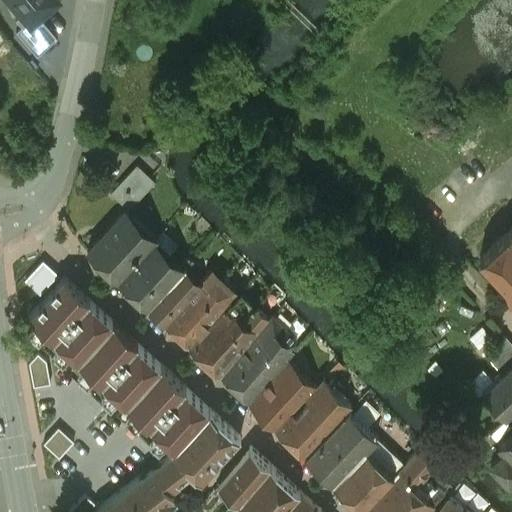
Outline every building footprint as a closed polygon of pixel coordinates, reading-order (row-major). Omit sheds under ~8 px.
[(56,0),(6,0),(25,20),(29,24),(39,16),(56,0)] [(29,24),(25,20),(18,26),(38,50),(55,35),(39,16),(29,24)] [(0,55),(10,43),(0,32),(0,55)] [(136,163),(110,191),(126,207),(129,209),(155,181),(136,163)] [(126,207),(87,250),(118,279),(155,238),(157,236),(129,209),(126,207)] [(511,225),(480,256),(507,284),(508,290),(511,294),(511,225)] [(155,238),(118,279),(147,306),(185,265),(155,238)] [(353,264),(328,238),(314,252),(339,278),(353,264)] [(208,408),(50,260),(22,289),(181,438),(208,408)] [(185,265),(147,306),(163,321),(201,280),(185,265)] [(201,280),(163,321),(179,336),(190,324),(183,319),(193,309),(196,311),(224,280),(211,268),(206,273),(201,280)] [(224,280),(196,311),(193,309),(183,319),(190,324),(179,336),(189,345),(237,292),(224,280)] [(227,307),(191,347),(204,359),(227,334),(227,333),(254,305),(242,293),(231,305),(227,307)] [(270,299),(264,294),(257,302),(263,307),(270,299)] [(227,333),(227,334),(204,359),(218,372),(266,316),(254,305),(227,333)] [(292,309),(283,319),(289,325),(298,315),(292,309)] [(240,353),(232,364),(221,375),(238,390),(250,375),(244,369),(256,357),(259,360),(268,347),(286,328),(272,315),(265,325),(240,353)] [(268,347),(259,360),(256,357),(244,369),(250,375),(238,390),(248,399),(267,379),(278,364),(282,358),(292,348),(289,345),(296,337),(286,328),(268,347)] [(501,370),(511,360),(511,341),(505,334),(485,352),(501,370)] [(288,357),(249,401),(274,426),(289,411),(297,417),(312,401),(305,394),(315,383),(288,357)] [(511,408),(511,360),(501,370),(482,388),(505,414),(511,408)] [(312,401),(297,417),(289,411),(274,426),(304,454),(337,418),(351,401),(323,375),(315,383),(305,394),(312,401)] [(181,438),(170,450),(193,470),(201,477),(238,435),(208,408),(181,438)] [(311,449),(305,455),(333,482),(377,435),(349,408),(311,449)] [(511,428),(499,441),(505,448),(491,461),(509,481),(511,478),(511,428)] [(148,430),(123,451),(139,471),(165,450),(148,430)] [(377,435),(333,482),(361,508),(398,468),(399,468),(405,461),(377,435)] [(250,445),(218,483),(237,500),(238,500),(270,463),(250,445)] [(405,461),(399,468),(411,480),(421,471),(423,473),(436,460),(421,445),(405,461)] [(170,450),(93,510),(94,511),(153,511),(155,511),(157,511),(177,497),(176,496),(172,491),(173,490),(171,487),(193,470),(170,450)] [(270,463),(238,500),(237,500),(236,501),(249,511),(280,511),(299,489),(270,463)] [(411,480),(399,468),(362,509),(365,511),(425,511),(434,503),(427,495),(411,480)] [(441,475),(428,492),(427,495),(434,503),(435,504),(451,483),(441,475)] [(324,511),(301,491),(282,511),(324,511)] [(473,511),(447,492),(434,511),(433,511),(431,510),(429,511),(473,511)]
